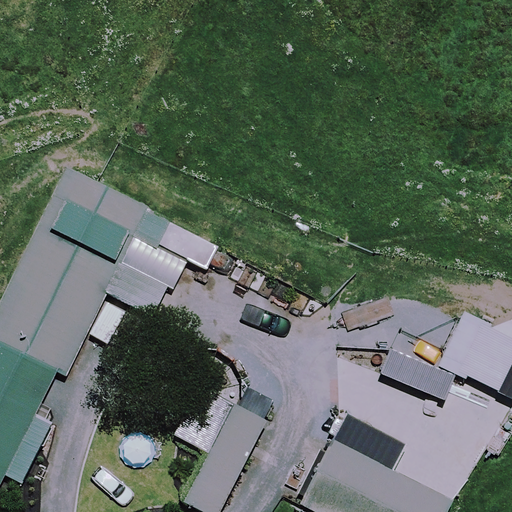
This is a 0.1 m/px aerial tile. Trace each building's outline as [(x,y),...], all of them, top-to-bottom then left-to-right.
[(63,381),(146,211),(58,168),(0,288),(0,475),(49,374),(63,381)] [(511,340),(464,318),(440,370),(511,403),(511,340)] [(395,418),(340,393),(330,415),(385,440),(395,418)] [(219,511),(262,424),(201,395),(178,442),(207,455),(183,506),(196,511),(219,511)] [(447,511),(449,508),(326,445),(295,505),(308,511),(447,511)]
